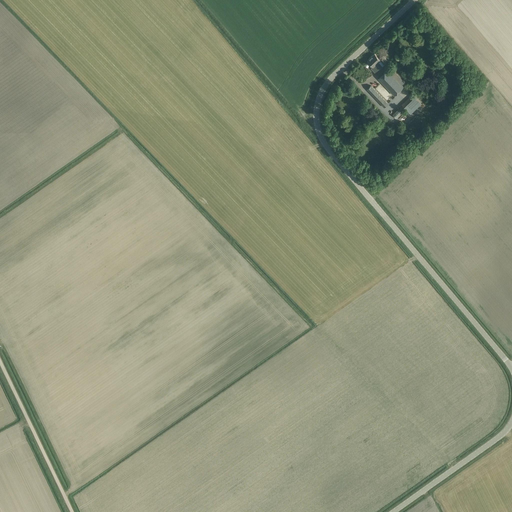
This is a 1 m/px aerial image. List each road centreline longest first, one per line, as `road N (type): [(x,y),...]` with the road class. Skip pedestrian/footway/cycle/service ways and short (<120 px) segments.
road 1 (tertiary): [(511,366),(317,126),(316,106),(330,78),(414,0)]
road 2 (unclassified): [(71,511),(0,361)]
road 3 (tertiary): [(394,511),(511,422)]
